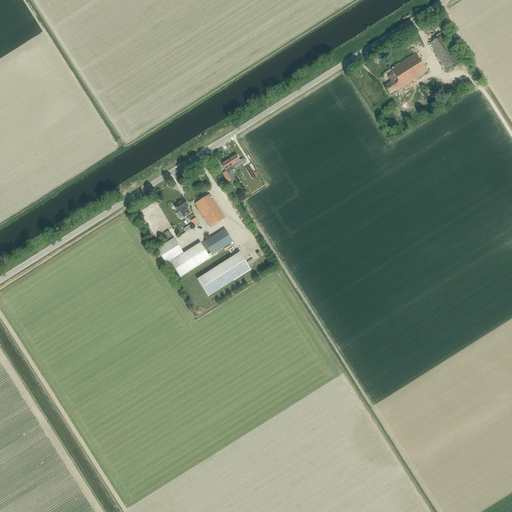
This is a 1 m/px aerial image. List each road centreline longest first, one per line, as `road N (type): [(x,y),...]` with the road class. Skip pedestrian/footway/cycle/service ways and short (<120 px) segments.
road 1 (unclassified): [(0,280),(445,0)]
road 2 (unknown): [(0,349),(102,511)]
